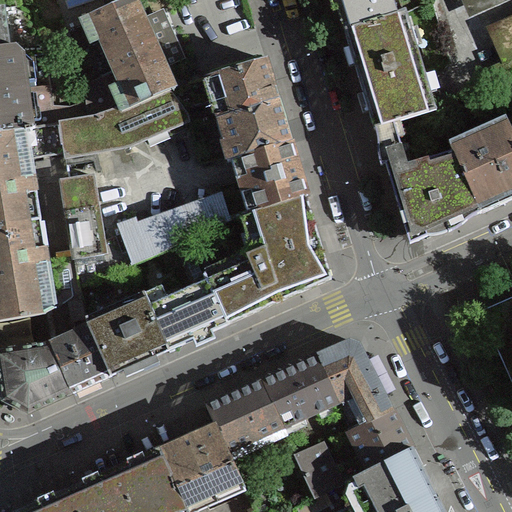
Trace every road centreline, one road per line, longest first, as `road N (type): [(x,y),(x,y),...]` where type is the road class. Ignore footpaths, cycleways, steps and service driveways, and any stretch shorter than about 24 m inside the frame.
road 1 (tertiary): [(0,461),(386,290)]
road 2 (residential): [(292,0),(386,290)]
road 3 (tertiary): [(386,290),(496,511)]
road 4 (residential): [(386,290),(511,236)]
